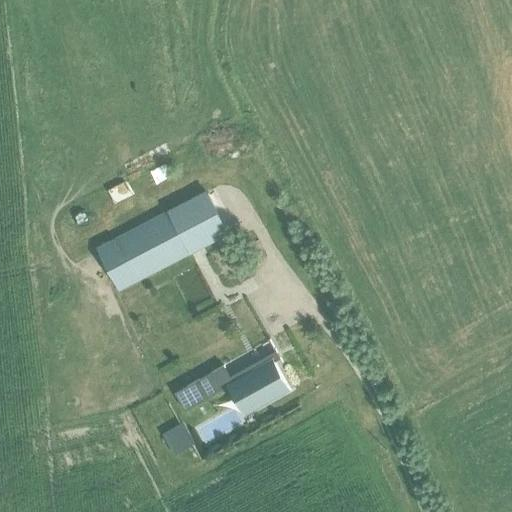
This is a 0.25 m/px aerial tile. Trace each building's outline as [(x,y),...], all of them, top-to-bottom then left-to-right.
[(207,187),(96,246),(119,289),(229,231),(207,187)] [(111,213),(103,197),(72,211),(80,227),(111,213)] [(274,358),(276,361),(281,358),(277,350),(231,376),(233,380),(274,358)] [(233,380),(231,376),(225,365),(174,393),(184,410),(229,385),(246,415),(292,390),(276,361),(274,358),(233,380)] [(185,421),(164,434),(174,453),(196,440),(185,421)]
